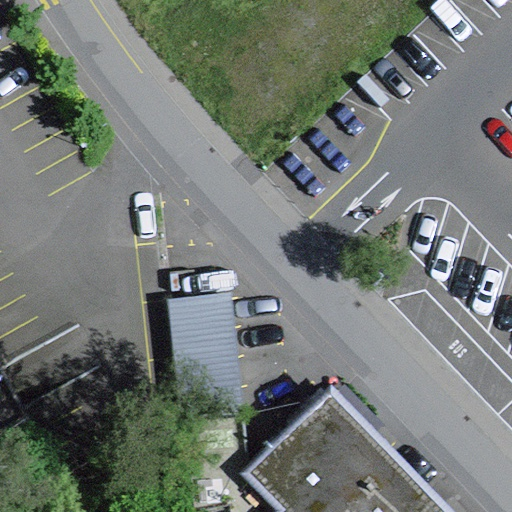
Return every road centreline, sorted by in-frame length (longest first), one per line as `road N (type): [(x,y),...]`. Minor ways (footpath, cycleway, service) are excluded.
road 1 (residential): [(511,492),(183,151),(68,0)]
road 2 (unknown): [(0,110),(66,199),(111,188)]
